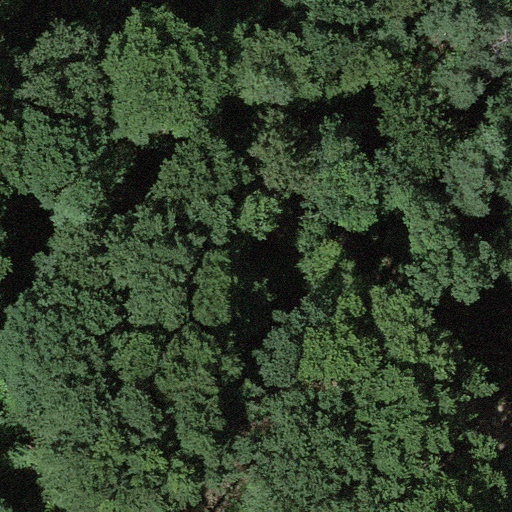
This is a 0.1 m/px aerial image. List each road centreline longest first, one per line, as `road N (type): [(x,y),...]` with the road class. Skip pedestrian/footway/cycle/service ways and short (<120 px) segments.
road 1 (track): [(511,434),(366,295),(90,56),(0,5)]
road 2 (track): [(366,295),(286,0)]
